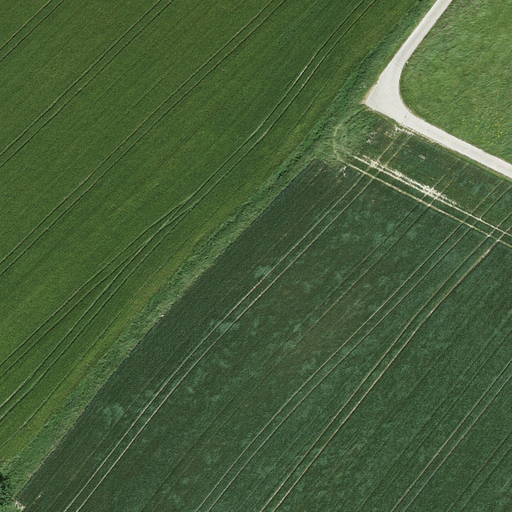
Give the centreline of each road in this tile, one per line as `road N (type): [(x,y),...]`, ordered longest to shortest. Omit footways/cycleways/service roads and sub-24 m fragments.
road 1 (motorway): [(511,300),(0,495)]
road 2 (track): [(511,173),(408,120),(388,93),(395,61),(442,0)]
